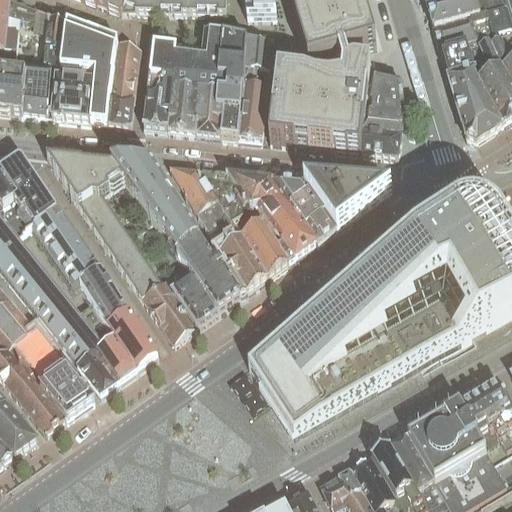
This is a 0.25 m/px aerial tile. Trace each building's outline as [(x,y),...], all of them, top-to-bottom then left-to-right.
[(10,7),(1,0),(0,0),(0,57),(5,58),(10,7)] [(68,0),(120,20),(127,0),(68,0)] [(127,0),(120,20),(225,21),(225,0),(127,0)] [(242,0),(243,3),(244,9),(246,20),(275,20),(269,0),(242,0)] [(286,0),(304,61),(334,64),(340,63),(345,61),(376,52),(360,0),(286,0)] [(459,0),(423,0),(426,9),(459,0)] [(468,0),(427,11),(434,35),(479,22),(506,14),(502,0),(468,0)] [(8,24),(30,29),(33,16),(10,7),(8,24)] [(506,14),(479,22),(434,35),(441,57),(468,49),(490,42),(511,35),(511,31),(506,14)] [(49,21),(42,77),(55,78),(61,79),(62,70),(68,28),(49,21)] [(238,148),(262,150),(268,98),(257,96),(258,84),(267,81),(270,81),(276,27),(246,21),(238,46),(247,46),(243,92),(238,148)] [(114,63),(116,47),(68,28),(62,70),(61,76),(95,80),(93,90),(89,131),(108,133),(110,107),(113,80),(114,72),(114,63)] [(511,35),(490,42),(492,50),(500,73),(511,94),(511,35)] [(7,38),(5,58),(15,59),(17,39),(7,38)] [(154,53),(153,58),(150,84),(174,87),(170,114),(167,140),(195,143),(201,87),(219,89),(243,92),(247,46),(238,46),(222,42),(205,39),(205,43),(203,59),(154,53)] [(492,50),(490,42),(468,49),(477,87),(503,134),(511,127),(511,94),(500,73),(492,50)] [(116,47),(114,63),(114,72),(113,80),(136,83),(139,56),(116,47)] [(441,57),(449,83),(449,85),(448,85),(466,146),(477,150),(503,134),(477,87),(468,49),(441,57)] [(349,74),(345,61),(340,63),(343,73),(341,87),(328,89),(316,88),(303,84),(277,80),(268,151),(360,162),(365,123),(370,74),(354,72),(349,74)] [(22,123),(48,126),(55,78),(42,77),(26,75),(25,82),(22,123)] [(0,120),(22,123),(25,82),(0,79),(0,120)] [(136,83),(113,80),(110,107),(133,109),(136,83)] [(365,123),(403,127),(400,88),(372,82),(365,123)] [(147,111),(170,114),(174,87),(150,84),(147,111)] [(93,90),(60,86),(56,86),(51,127),(70,129),(89,131),(93,90)] [(219,89),(201,87),(195,143),(221,146),(223,127),(215,127),(219,89)] [(221,146),(238,148),(243,92),(219,89),(215,127),(223,127),(221,146)] [(108,133),(130,136),(133,109),(110,107),(108,133)] [(167,140),(170,114),(147,111),(143,137),(167,140)] [(365,123),(360,162),(397,166),(403,127),(365,123)] [(102,204),(76,169),(46,165),(81,217),(102,204)] [(0,178),(18,203),(38,191),(27,173),(26,172),(24,171),(23,170),(21,169),(19,168),(16,168),(13,169),(11,170),(0,178)] [(83,169),(76,169),(102,204),(122,190),(123,190),(124,189),(112,173),(83,170),(83,169)] [(177,263),(198,248),(153,177),(112,173),(124,189),(163,242),(162,243),(177,263)] [(18,203),(0,178),(0,177),(0,218),(6,215),(5,213),(18,203)] [(221,213),(202,184),(171,180),(200,226),(221,213)] [(231,228),(251,214),(232,187),(202,184),(221,213),(231,228)] [(259,213),(279,199),(273,191),(232,187),(251,214),(252,217),(259,213)] [(57,219),(38,191),(18,203),(5,213),(6,215),(0,218),(0,219),(21,247),(59,220),(58,218),(57,219)] [(291,216),(310,203),(304,194),(273,191),(279,199),(291,216)] [(336,239),(392,202),(304,194),(310,203),(324,222),(336,239)] [(316,254),(291,216),(279,199),(259,213),(295,268),(316,254)] [(336,239),(324,222),(310,203),(291,216),(316,254),(336,239)] [(95,237),(115,224),(102,204),(81,217),(95,237)] [(221,213),(200,226),(215,249),(236,236),(231,228),(221,213)] [(289,272),(295,268),(259,213),(252,217),(251,214),(231,228),(236,236),(267,287),(268,287),(289,272)] [(21,247),(0,219),(0,280),(8,289),(39,328),(56,311),(62,317),(94,297),(86,287),(98,278),(59,220),(21,247)] [(249,374),(294,445),(511,321),(511,320),(511,249),(502,235),(500,233),(498,230),(493,227),(490,225),(485,223),(481,222),(476,222),(469,222),(464,224),(461,225),(458,227),(249,374)] [(129,244),(115,224),(95,237),(108,258),(129,244)] [(232,276),(224,280),(240,306),(246,302),(267,287),(236,236),(215,249),(232,276)] [(126,283),(146,270),(132,248),(111,262),(126,283)] [(166,291),(198,336),(238,305),(240,306),(224,280),(223,280),(222,279),(221,279),(220,279),(219,280),(198,248),(177,263),(185,274),(164,289),(166,291)] [(142,307),(166,291),(164,289),(161,291),(146,270),(126,283),(142,307)] [(119,343),(143,375),(158,365),(135,332),(98,278),(86,287),(94,297),(119,343)] [(198,336),(166,291),(142,307),(174,353),(198,337),(198,336)] [(0,309),(8,304),(0,294),(0,309)] [(120,392),(143,375),(119,343),(94,297),(62,317),(85,348),(120,392)] [(0,309),(0,349),(6,357),(17,349),(35,336),(8,304),(0,309)] [(66,362),(100,405),(120,392),(85,348),(62,317),(56,311),(39,328),(66,362)] [(33,367),(50,355),(35,336),(17,349),(33,367)] [(6,357),(0,349),(0,386),(3,391),(15,406),(38,434),(46,444),(66,429),(67,429),(6,357)] [(6,357),(67,429),(94,410),(50,355),(33,367),(17,349),(6,357)] [(500,433),(511,451),(511,432),(508,426),(511,422),(511,418),(497,392),(477,404),(494,431),(500,433)] [(460,415),(477,444),(490,435),(506,458),(511,453),(511,451),(500,433),(494,431),(477,404),(460,415)] [(0,448),(15,466),(37,450),(0,407),(0,448)] [(412,449),(447,511),(474,511),(485,506),(466,475),(488,462),(487,460),(477,444),(460,415),(444,424),(447,428),(412,449)] [(390,456),(423,511),(447,511),(412,449),(409,445),(407,446),(390,456)] [(0,476),(15,466),(0,448),(0,476)] [(497,454),(487,460),(488,462),(493,471),(503,465),(497,454)] [(372,466),(397,507),(400,511),(423,511),(390,456),(372,466)] [(466,475),(485,506),(506,493),(493,471),(488,462),(466,475)] [(349,478),(369,511),(389,511),(397,507),(372,466),(349,478)] [(343,508),(345,511),(369,511),(349,478),(339,484),(350,504),(343,508)] [(345,511),(343,508),(350,504),(339,484),(320,495),(328,511),(345,511)] [(511,495),(483,511),(497,511),(500,510),(500,511),(504,511),(511,507),(511,495)] [(290,511),(312,511),(308,502),(290,511)]
